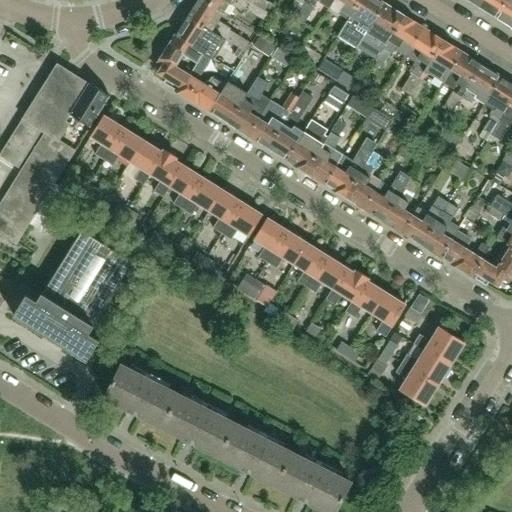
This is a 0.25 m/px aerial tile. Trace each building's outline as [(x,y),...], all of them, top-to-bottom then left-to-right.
[(197,0),(197,1),(188,16),(233,44),(238,47),(240,48),(246,52),(251,43),(218,21),(224,12),(217,7),(204,0),(197,0)] [(204,0),(217,7),(224,12),(225,11),(230,3),(241,11),(244,7),(266,21),(271,14),(270,13),(270,14),(247,0),(204,0)] [(247,0),(270,14),(270,13),(275,6),(265,0),(247,0)] [(307,0),(296,0),(290,10),(297,14),(304,4),(307,0)] [(329,8),(333,0),(307,0),(304,4),(297,14),(295,17),(304,22),(317,1),(329,8)] [(349,19),(360,0),(333,0),(329,8),(339,15),(339,14),(348,19),(349,19)] [(367,33),(385,4),(378,0),(360,0),(349,19),(339,36),(356,47),(357,46),(361,40),(366,32),(367,33)] [(483,0),(479,7),(496,18),(506,0),(483,0)] [(511,0),(506,0),(496,18),(511,27),(511,0)] [(386,44),(386,45),(404,16),(385,4),(367,33),(366,32),(361,40),(357,46),(377,58),(386,44)] [(233,44),(188,16),(175,36),(203,53),(204,53),(208,56),(209,55),(217,42),(229,50),(233,44)] [(406,56),(424,28),(404,16),(386,45),(386,44),(377,58),(374,62),(382,67),(390,53),(393,55),(396,50),(406,56)] [(420,77),(423,72),(443,40),(424,28),(406,56),(415,62),(409,71),(412,73),(402,89),(409,94),(420,77)] [(176,66),(184,52),(199,61),(203,53),(175,36),(159,62),(164,65),(159,73),(167,78),(164,83),(178,92),(189,74),(176,66)] [(269,56),(275,46),(260,36),(253,47),(269,56)] [(444,82),(462,53),(443,40),(423,72),(427,75),(428,73),(435,77),(444,82)] [(298,56),(314,66),(321,55),(305,45),(298,56)] [(238,47),(233,54),(241,58),(246,52),(240,48),(238,47)] [(271,58),(286,67),(292,57),(277,48),(271,58)] [(209,111),(225,86),(211,77),(206,85),(197,79),(207,64),(208,64),(213,57),(209,55),(208,56),(204,53),(203,53),(199,61),(190,75),(189,74),(178,92),(186,97),(209,111)] [(462,96),(481,65),(462,53),(444,82),(454,89),(458,83),(463,86),(458,94),(453,91),(443,107),(452,112),(462,96)] [(337,80),(343,70),(324,58),(318,68),(337,80)] [(72,72),(58,63),(41,91),(23,119),(24,119),(0,156),(19,167),(42,131),(48,135),(0,210),(0,232),(17,243),(36,215),(56,182),(65,169),(76,151),(59,141),(70,124),(74,127),(79,119),(91,127),(111,96),(96,87),(92,88),(89,86),(90,84),(72,72)] [(501,77),(481,65),(462,96),(471,102),(473,98),(484,104),(501,77)] [(359,83),(349,76),(343,85),(354,91),(359,83)] [(416,98),(427,82),(420,77),(409,94),(416,98)] [(491,134),(511,101),(511,83),(501,77),(484,104),(492,109),(489,114),(491,115),(479,136),(487,141),(491,134)] [(248,136),(271,100),(261,93),(264,88),(254,81),(246,94),(247,95),(229,124),(248,136)] [(229,124),(247,95),(246,94),(228,82),(225,86),(209,111),(229,124)] [(329,94),(344,103),(349,95),(334,85),(329,94)] [(297,142),(304,132),(295,126),(313,97),(302,91),(299,97),(300,97),(267,148),(287,160),(298,142),(297,142)] [(267,148),(300,97),(299,97),(293,93),(283,108),(271,100),(248,136),(267,148)] [(511,101),(491,134),(501,140),(509,126),(510,127),(511,122),(511,101)] [(399,110),(394,117),(407,125),(415,113),(402,104),(399,110)] [(367,118),(386,130),(392,120),(373,108),(367,118)] [(104,160),(124,128),(104,115),(91,136),(102,142),(95,153),(104,160)] [(325,184),(344,155),(335,149),(336,148),(335,147),(340,138),(338,137),(346,124),(338,119),(330,131),(331,132),(328,136),(328,137),(306,172),(325,184)] [(306,172),(328,137),(328,136),(326,136),(325,135),(328,130),(312,120),(304,132),(297,142),(298,142),(287,160),(304,171),(306,172)] [(131,161),(144,140),(124,128),(104,160),(113,165),(120,154),(131,161)] [(457,146),(440,135),(435,143),(452,153),(457,146)] [(144,184),(151,173),(164,153),(144,140),(131,161),(141,167),(134,178),(144,184)] [(511,145),(503,160),(511,165),(511,145)] [(344,196),(371,153),(361,147),(352,160),(344,155),(325,184),(344,196)] [(163,197),(170,185),(183,165),(175,160),(177,157),(166,150),(164,153),(151,173),(161,179),(154,191),(163,197)] [(364,208),(381,181),(371,174),(382,156),(373,150),(371,153),(344,196),(364,208)] [(511,166),(511,165),(503,160),(497,170),(507,175),(511,166)] [(183,209),(203,177),(183,165),(170,185),(180,192),(173,203),(183,209)] [(383,220),(410,178),(399,171),(390,186),(381,181),(364,208),(383,220)] [(210,210),(223,190),(203,177),(183,209),(192,215),(199,203),(210,210)] [(89,184),(81,178),(76,186),(84,192),(89,184)] [(413,214),(405,209),(415,193),(413,193),(419,183),(410,178),(383,220),(402,232),(413,214)] [(103,181),(98,189),(89,184),(84,192),(104,204),(113,188),(103,181)] [(73,195),(56,185),(31,226),(48,236),(73,195)] [(222,233),(242,202),(223,190),(210,210),(220,216),(213,227),(222,233)] [(511,203),(497,195),(490,206),(511,219),(511,203)] [(421,244),(448,202),(438,196),(427,213),(418,207),(413,214),(402,232),(421,244)] [(478,199),(467,218),(474,222),(485,203),(478,199)] [(249,235),(262,215),(242,202),(222,233),(231,239),(238,228),(249,235)] [(441,257),(457,231),(459,227),(450,221),(458,209),(448,202),(421,244),(441,257)] [(124,217),(129,209),(120,203),(115,211),(124,217)] [(511,219),(490,206),(489,207),(488,206),(485,210),(501,220),(502,219),(509,224),(506,229),(503,227),(496,238),(505,243),(511,247),(511,219)] [(138,215),(129,209),(124,217),(134,222),(138,215)] [(268,262),(287,231),(267,218),(255,238),(265,245),(258,256),(268,262)] [(26,294),(12,315),(50,338),(86,361),(99,339),(89,333),(94,325),(93,324),(132,261),(81,230),(42,293),(41,292),(36,300),(26,294)] [(294,263),(307,243),(287,231),(268,262),(276,268),(284,257),(294,263)] [(475,253),(465,247),(469,239),(457,231),(441,257),(472,276),(483,258),(489,247),(482,242),(475,253)] [(161,245),(166,238),(156,232),(152,239),(161,245)] [(175,244),(166,238),(161,245),(170,251),(175,244)] [(307,287),(327,255),(307,243),(294,263),(304,269),(297,281),(307,287)] [(508,281),(511,274),(511,247),(505,243),(492,264),(483,258),(472,276),(486,285),(490,280),(498,285),(503,278),(508,281)] [(202,266),(207,258),(198,252),(193,260),(202,266)] [(333,288),(346,268),(327,255),(307,287),(316,292),(323,281),(333,287),(333,288)] [(228,271),(207,258),(202,266),(223,279),(228,271)] [(353,300),(366,280),(368,277),(356,270),(355,273),(346,268),(333,288),(333,287),(325,299),(336,305),(343,294),(352,300),(353,300)] [(248,294),(257,279),(248,274),(238,289),(248,294)] [(266,285),(257,279),(248,294),(256,300),(266,285)] [(385,292),(366,280),(353,300),(352,300),(345,311),(355,318),(363,306),(373,313),(385,292)] [(386,337),(406,305),(385,292),(373,313),(375,314),(371,321),(379,326),(376,330),(386,337)] [(417,323),(422,315),(410,308),(405,315),(413,320),(417,323)] [(284,323),(289,315),(279,309),(274,317),(284,323)] [(294,329),(299,321),(289,315),(284,323),(294,329)] [(316,337),(321,329),(312,323),(307,331),(316,337)] [(451,363),(464,342),(439,327),(431,341),(420,334),(415,341),(451,363)] [(398,345),(404,334),(396,329),(394,332),(395,332),(390,340),(398,345)] [(390,340),(383,350),(391,355),(398,345),(390,340)] [(438,384),(451,363),(415,341),(414,344),(424,351),(418,360),(408,354),(402,362),(438,384)] [(346,356),(351,348),(342,342),(337,350),(346,356)] [(355,362),(360,354),(351,348),(346,356),(355,362)] [(383,350),(378,359),(385,364),(391,355),(383,350)] [(385,364),(378,359),(377,360),(377,359),(368,373),(378,380),(387,365),(385,364)] [(424,406),(438,384),(402,362),(396,372),(407,379),(400,390),(424,406)] [(163,427),(179,394),(122,365),(105,398),(133,412),(163,427)] [(220,456),(236,423),(179,394),(163,427),(189,441),(220,456)] [(277,485),(293,452),(236,423),(220,456),(247,470),(277,485)] [(335,511),(351,482),(322,467),(293,452),(277,485),(305,500),(329,511),(335,511)]
